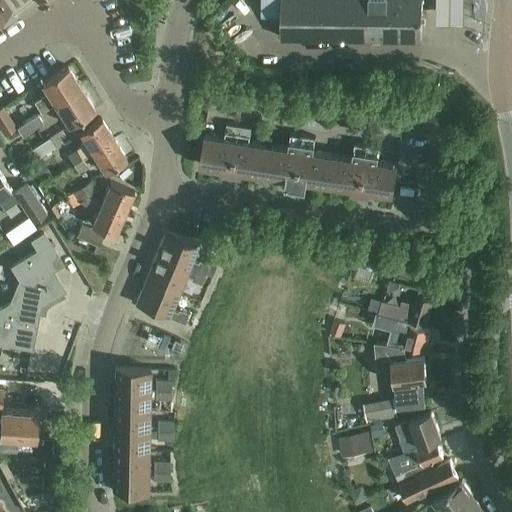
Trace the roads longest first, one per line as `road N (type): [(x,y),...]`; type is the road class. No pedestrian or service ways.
road 1 (residential): [(161,194),(459,239),(468,256),(460,357),(465,422),(504,511)]
road 2 (residential): [(98,511),(91,391),(114,308),(161,194)]
road 3 (residential): [(511,295),(493,325),(507,511)]
road 4 (residential): [(167,111),(124,101),(80,35),(57,24)]
